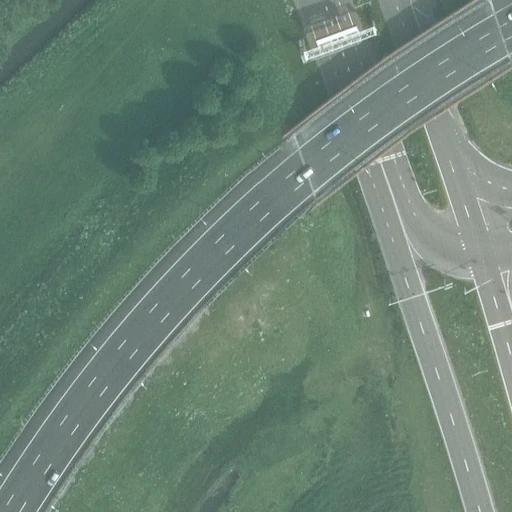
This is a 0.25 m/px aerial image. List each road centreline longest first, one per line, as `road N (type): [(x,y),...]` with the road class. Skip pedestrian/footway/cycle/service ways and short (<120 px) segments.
road 1 (motorway): [(511,30),(399,104),(230,237),(105,374),(9,511)]
road 2 (secondary): [(398,223),(418,318),(479,511)]
road 3 (secondary): [(319,0),(398,223)]
road 4 (secondary): [(440,131),(392,0)]
road 5 (trunk): [(482,258),(440,131)]
